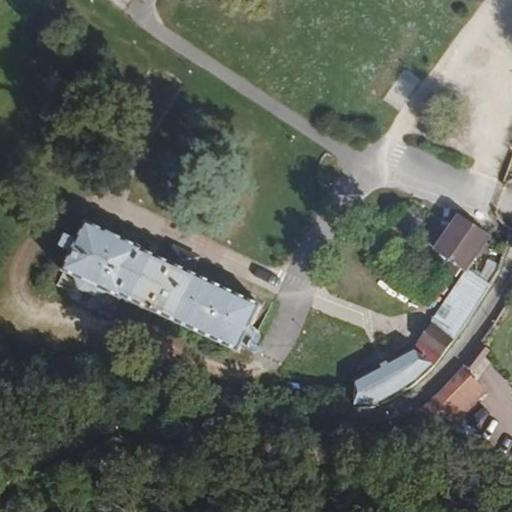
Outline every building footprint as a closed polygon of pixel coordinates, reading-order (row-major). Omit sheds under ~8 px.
[(468,270),(489,238),(459,217),(437,250),(467,271),(468,270)] [(262,306),(204,278),(202,276),(89,223),(88,223),(80,241),(69,236),(63,248),(74,254),(60,284),(69,289),(72,292),(74,294),(78,298),(81,301),(88,304),(92,306),(97,307),(103,308),(108,308),(117,313),(125,300),(240,354),(262,306)] [(192,271),(198,258),(175,247),(169,260),(192,271)] [(456,278),(463,268),(454,262),(447,271),(456,278)] [(422,380),(433,370),(447,352),(461,335),(493,285),(468,270),(467,271),(415,347),(357,380),(355,408),(356,408),(377,408),(383,405),(416,386),(422,380)] [(476,355),(467,367),(475,373),(491,352),(483,345),(476,355)] [(431,404),(419,411),(451,431),(456,424),(466,413),(467,414),(487,393),(465,370),(462,373),(431,404)]
